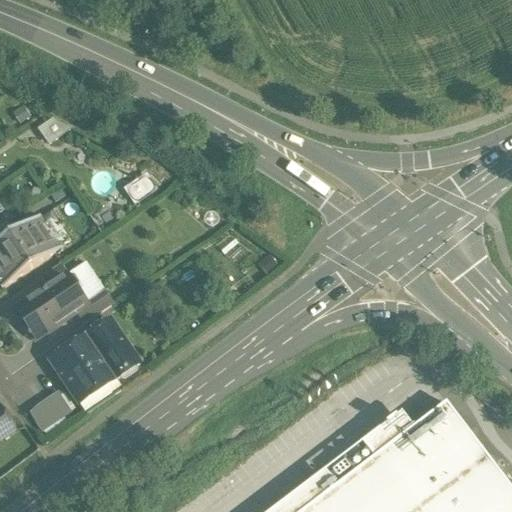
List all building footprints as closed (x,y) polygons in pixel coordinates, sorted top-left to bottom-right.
[(42,131),(54,146),(74,130),(62,115),(42,131)] [(137,202),(160,192),(154,177),(131,187),(137,202)] [(1,214),(0,215),(0,230),(9,225),(1,214)] [(40,218),(0,245),(0,287),(2,291),(62,251),(40,218)] [(60,266),(40,280),(47,290),(67,277),(60,266)] [(67,277),(47,290),(16,311),(37,342),(76,315),(88,307),(87,306),(77,291),(78,285),(74,279),(68,277),(67,277)] [(105,293),(87,306),(88,307),(76,315),(84,326),(114,306),(105,293)] [(140,366),(110,323),(87,338),(116,382),(140,366)] [(116,382),(87,338),(51,363),(80,406),(116,382)] [(58,394),(28,414),(42,434),(72,414),(58,394)] [(511,511),(511,490),(447,405),(306,511),(511,511)] [(0,440),(12,432),(0,414),(0,440)]
